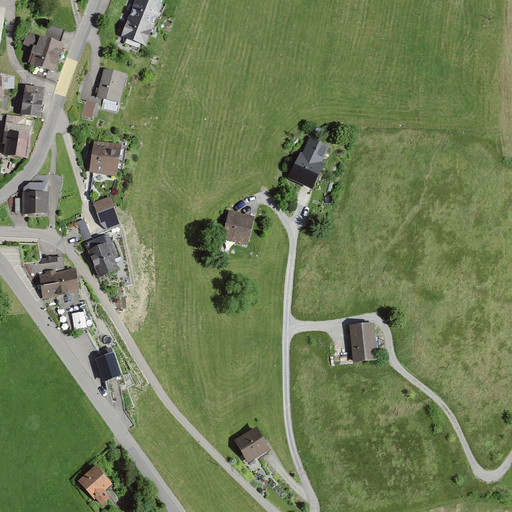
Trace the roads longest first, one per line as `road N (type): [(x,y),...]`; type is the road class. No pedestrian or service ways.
road 1 (unclassified): [(0,231),(62,245),(178,414),(275,511)]
road 2 (unclassified): [(314,511),(287,409),(293,235),(263,200),(244,209)]
road 3 (track): [(289,327),(372,321),(385,328),(401,370),(446,408),(481,473),(498,474),(511,456)]
road 4 (tertiary): [(0,264),(177,511)]
road 5 (tertiary): [(0,197),(40,155),(96,0)]
